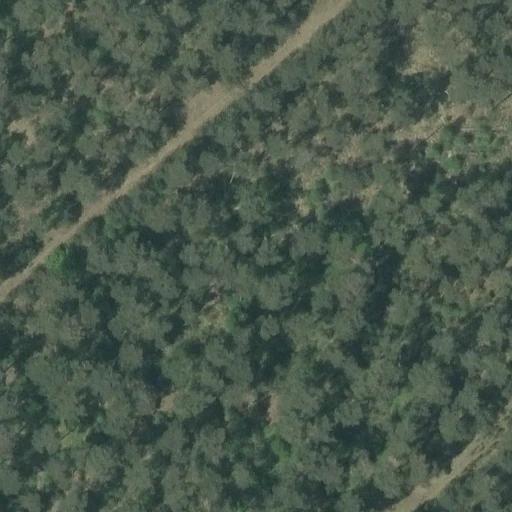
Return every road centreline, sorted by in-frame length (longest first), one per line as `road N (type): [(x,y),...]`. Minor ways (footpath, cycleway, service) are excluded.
road 1 (track): [(0,301),(350,0)]
road 2 (track): [(511,422),(405,511)]
